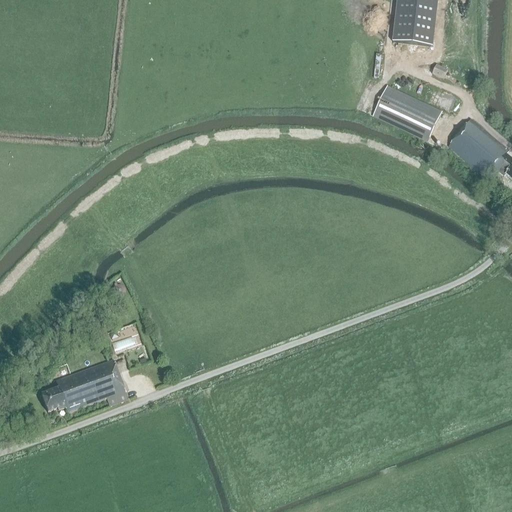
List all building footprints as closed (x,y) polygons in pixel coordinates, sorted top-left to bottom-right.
[(440,0),(398,0),(395,42),(436,45),(440,0)] [(447,71),(436,66),(432,76),(443,80),(447,71)] [(441,113),(387,88),(373,118),(427,143),(441,113)] [(508,152),(468,121),(446,149),(490,184),(498,174),(503,178),(505,176),(511,181),(511,160),(505,156),(508,152)] [(114,295),(124,295),(125,287),(115,286),(114,295)] [(144,344),(138,324),(109,333),(116,353),(144,344)] [(125,350),(130,366),(151,359),(146,343),(125,350)] [(125,393),(113,361),(55,383),(58,390),(41,396),(47,414),(57,410),(58,412),(65,409),(67,414),(125,393)]
